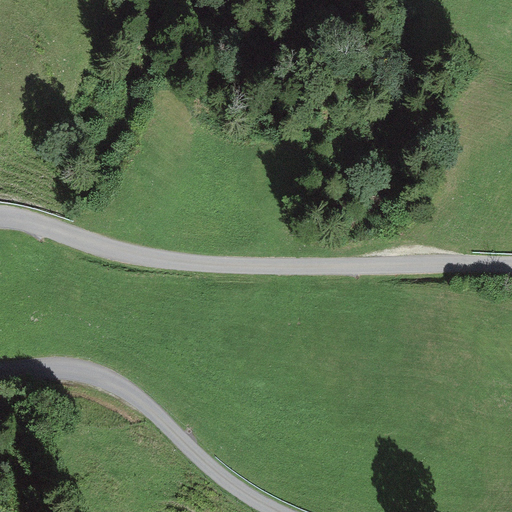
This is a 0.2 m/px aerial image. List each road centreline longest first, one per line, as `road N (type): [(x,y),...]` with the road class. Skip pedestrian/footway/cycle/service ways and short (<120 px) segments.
road 1 (unclassified): [(0,215),(164,259),(511,265)]
road 2 (unclassified): [(276,511),(216,473),(154,411),(105,377),(0,369)]
